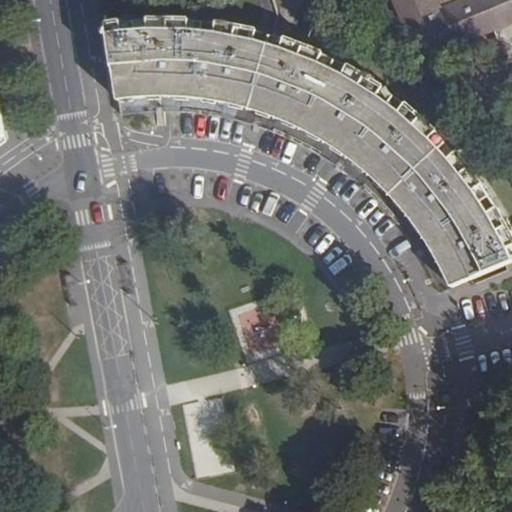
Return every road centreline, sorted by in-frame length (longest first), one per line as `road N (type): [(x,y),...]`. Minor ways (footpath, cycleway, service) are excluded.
road 1 (residential): [(399,511),(420,439),(417,354),(396,295),(348,228),(280,180),(201,156),(82,172)]
road 2 (residential): [(82,172),(141,494)]
road 3 (residential): [(50,0),(82,172)]
